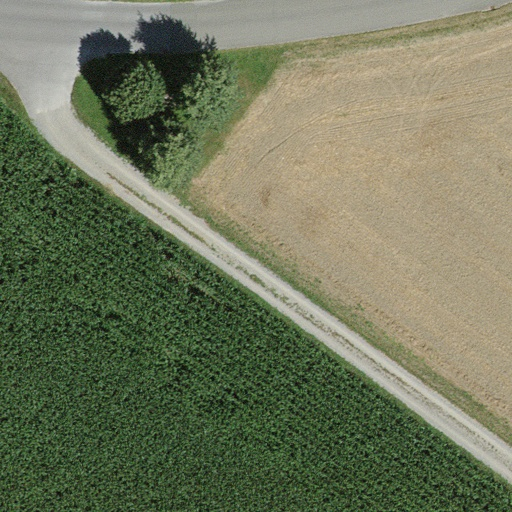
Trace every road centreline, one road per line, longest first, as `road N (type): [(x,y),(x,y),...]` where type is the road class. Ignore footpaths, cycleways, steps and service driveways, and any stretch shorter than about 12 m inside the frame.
road 1 (track): [(511,466),(71,141),(41,96),(27,47),(29,17)]
road 2 (unclassified): [(0,13),(161,25),(272,22),(384,0)]
